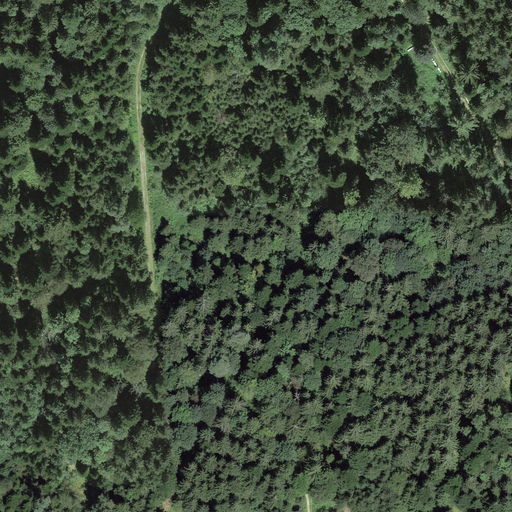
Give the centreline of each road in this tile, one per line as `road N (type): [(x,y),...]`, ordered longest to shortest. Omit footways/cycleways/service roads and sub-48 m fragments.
road 1 (track): [(308,511),(304,474),(165,324),(150,286),(137,81),(167,0)]
road 2 (track): [(404,0),(511,175)]
